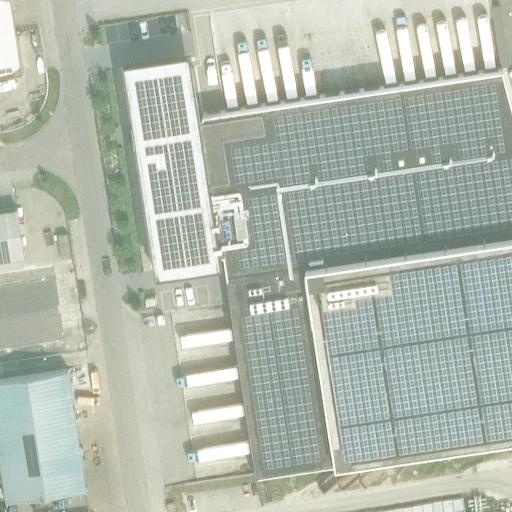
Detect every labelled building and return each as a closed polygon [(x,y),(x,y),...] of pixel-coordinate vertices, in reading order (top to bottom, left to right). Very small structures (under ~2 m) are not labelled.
[(0,0),(0,72),(23,69),(18,36),(12,0),(0,0)] [(191,49),(124,59),(131,108),(155,264),(156,273),(223,263),(222,254),(222,253),(224,253),(227,276),(440,244),(511,233),(511,100),(503,68),(203,113),(203,115),(201,115),(198,98),(191,49)] [(417,55),(395,58),(397,69),(418,66),(417,55)] [(0,260),(24,257),(17,208),(0,210),(0,260)] [(511,233),(440,244),(227,276),(231,302),(257,473),(259,473),(472,441),(511,435),(511,233)] [(0,451),(8,500),(87,488),(68,369),(0,379),(0,451)]
